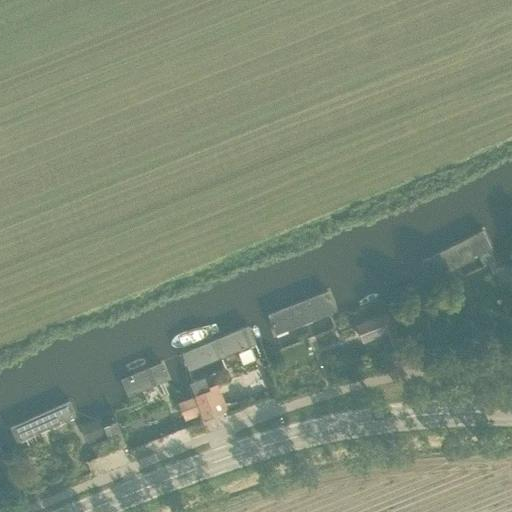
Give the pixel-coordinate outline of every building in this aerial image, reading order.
[(419,291),(498,253),(483,221),(403,259),(419,291)] [(490,266),(496,286),(511,281),(511,259),(490,266)] [(269,351),(347,320),(331,279),(253,310),(269,351)] [(182,383),(269,351),(253,310),(167,344),(182,383)] [(381,333),(392,360),(405,355),(389,314),(357,327),(362,341),(381,333)] [(117,408),(182,383),(167,344),(102,369),(117,408)] [(194,395),(177,401),(185,421),(201,415),(203,420),(228,411),(221,391),(223,391),(220,382),(208,387),(205,378),(190,383),(194,395)] [(17,450),(84,420),(70,389),(3,420),(17,450)] [(108,435),(105,428),(101,418),(86,424),(93,442),(108,435)] [(0,456),(17,450),(3,420),(0,420),(0,456)] [(114,451),(125,446),(116,424),(105,428),(108,435),(114,451)] [(113,466),(108,449),(77,458),(82,475),(113,466)]
